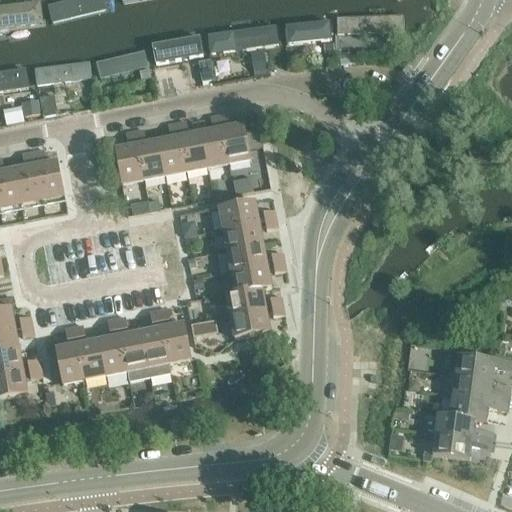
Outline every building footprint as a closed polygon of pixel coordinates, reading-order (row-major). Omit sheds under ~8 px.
[(103,0),(86,0),(48,10),(53,29),(108,15),(103,0)] [(43,5),(0,9),(0,34),(45,30),(43,5)] [(405,19),(338,21),(339,37),(405,36),(405,19)] [(333,24),(285,28),(287,47),(334,43),(333,24)] [(278,27),(207,38),(210,60),(281,49),(278,27)] [(360,37),(349,37),(349,48),(360,48),(360,37)] [(202,40),(152,48),(155,68),(205,60),(202,40)] [(334,47),(326,48),(326,56),(334,55),(334,47)] [(146,52),(97,63),(101,80),(149,69),(146,52)] [(265,73),(262,55),(252,57),(255,75),(265,73)] [(214,83),(211,63),(199,65),(202,84),(214,83)] [(90,66),(35,73),(38,92),(93,85),(90,66)] [(151,81),(148,70),(139,72),(142,84),(151,81)] [(29,72),(0,76),(0,97),(32,92),(29,72)] [(41,101),(44,119),(58,117),(55,98),(41,101)] [(7,111),(10,124),(27,121),(25,108),(7,111)] [(229,116),(220,118),(222,127),(230,125),(229,116)] [(222,127),(220,118),(211,120),(212,129),(222,127)] [(186,124),(177,126),(179,135),(188,134),(186,124)] [(179,135),(177,126),(168,128),(170,137),(179,135)] [(252,163),(250,153),(246,135),(245,128),(223,132),(229,167),(252,163)] [(144,132),(135,134),(137,143),(146,141),(144,132)] [(223,132),(201,136),(208,171),(229,167),(223,132)] [(246,135),(250,153),(263,150),(260,133),(246,135)] [(137,143),(135,134),(126,136),(128,145),(137,143)] [(201,136),(180,140),(187,175),(208,171),(201,136)] [(180,140),(159,144),(166,179),(187,175),(180,140)] [(159,144),(138,148),(144,183),(166,179),(159,144)] [(144,183),(138,148),(115,152),(122,188),(144,183)] [(45,153),(37,154),(39,163),(46,162),(45,153)] [(37,154),(30,155),(31,165),(39,163),(37,154)] [(31,165),(30,155),(22,157),(24,166),(31,165)] [(65,199),(58,164),(36,169),(43,204),(65,199)] [(22,208),(43,204),(36,169),(15,173),(22,208)] [(15,173),(0,175),(0,209),(1,212),(22,208),(15,173)] [(238,192),(255,186),(252,176),(235,182),(238,192)] [(0,218),(66,206),(65,199),(43,204),(22,208),(1,212),(0,211),(0,218)] [(220,211),(224,233),(259,226),(255,204),(220,211)] [(264,216),(265,225),(277,223),(275,214),(264,216)] [(277,223),(265,225),(267,234),(279,232),(277,223)] [(224,233),(228,254),(264,247),(259,226),(224,233)] [(228,254),(232,275),(268,268),(264,247),(228,254)] [(272,258),(274,267),(285,265),(284,256),(272,258)] [(285,265),(274,267),(275,277),(287,274),(285,265)] [(232,275),(236,295),(236,297),(262,291),(262,293),(272,291),(268,268),(232,275)] [(227,297),(231,320),(266,313),(262,293),(262,291),(236,297),(236,295),(227,297)] [(270,302),(272,312),(284,309),(282,300),(270,302)] [(10,301),(0,302),(0,311),(12,310),(10,301)] [(284,309),(272,312),(274,321),(286,318),(284,309)] [(0,334),(16,332),(12,310),(0,311),(0,334)] [(169,313),(160,314),(162,323),(171,322),(169,313)] [(266,313),(231,320),(235,342),(271,335),(266,313)] [(141,336),(151,382),(172,378),(170,367),(163,331),(162,323),(160,314),(151,316),(154,333),(141,336)] [(20,322),(22,331),(34,329),(32,320),(20,322)] [(120,340),(127,375),(129,386),(151,382),(141,336),(130,338),(126,321),(117,323),(119,332),(120,340)] [(110,333),(119,332),(117,323),(108,324),(110,333)] [(163,331),(170,367),(192,362),(185,327),(163,331)] [(34,329),(22,331),(23,340),(35,338),(34,329)] [(84,329),(74,331),(76,340),(85,338),(84,329)] [(76,340),(74,331),(66,332),(67,341),(76,340)] [(0,334),(0,356),(19,354),(16,332),(0,334)] [(358,332),(357,367),(384,367),(385,332),(358,332)] [(120,340),(99,344),(106,379),(127,375),(120,340)] [(99,344),(78,348),(85,383),(106,379),(99,344)] [(85,383),(78,348),(56,352),(63,388),(85,383)] [(0,356),(0,379),(23,375),(19,354),(0,356)] [(511,365),(459,358),(456,379),(493,383),(494,373),(511,375),(511,365)] [(28,365),(29,374),(41,372),(40,363),(28,365)] [(41,372),(29,374),(31,383),(43,381),(41,372)] [(23,375),(0,379),(0,401),(28,398),(23,375)] [(456,379),(453,399),(509,406),(510,397),(491,395),(493,383),(456,379)] [(453,399),(451,419),(476,423),(487,425),(489,413),(508,416),(509,406),(453,399)] [(439,417),(436,438),(492,445),(493,436),(474,434),(476,423),(451,419),(439,417)] [(492,445),(436,438),(433,458),(470,463),(472,452),(491,454),(492,445)]
